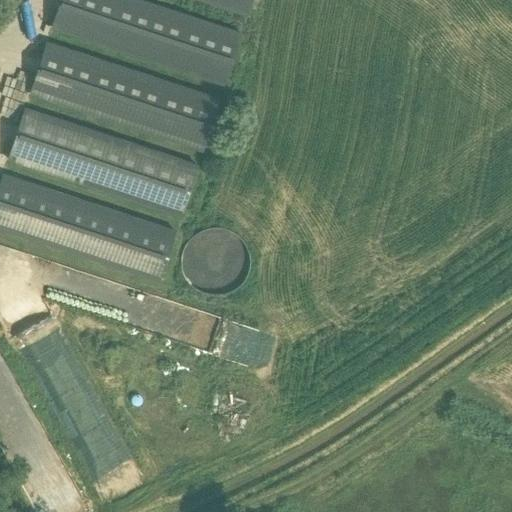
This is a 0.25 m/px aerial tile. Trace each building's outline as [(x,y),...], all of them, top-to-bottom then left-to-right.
[(142,0),(59,0),(50,29),(224,86),(241,33),(142,0)] [(250,0),(204,0),(246,14),(250,0)] [(202,150),(218,99),(46,43),(30,94),(202,150)] [(196,165),(25,109),(8,160),(180,216),(196,165)] [(1,176),(0,175),(0,181),(0,182),(0,230),(158,282),(175,231),(2,174),(1,176)] [(110,312),(111,281),(92,281),(91,311),(110,312)] [(37,370),(60,358),(40,319),(17,331),(37,370)]
